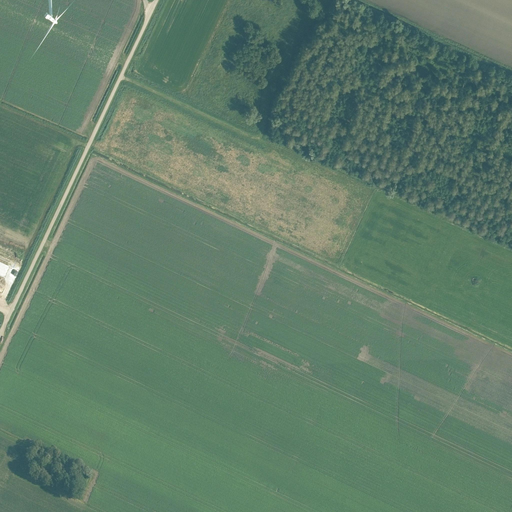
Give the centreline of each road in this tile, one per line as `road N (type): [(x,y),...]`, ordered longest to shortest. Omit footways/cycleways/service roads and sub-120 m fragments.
road 1 (unclassified): [(0,327),(120,71)]
road 2 (unclassified): [(120,71),(256,135),(263,130),(265,84),(290,43)]
